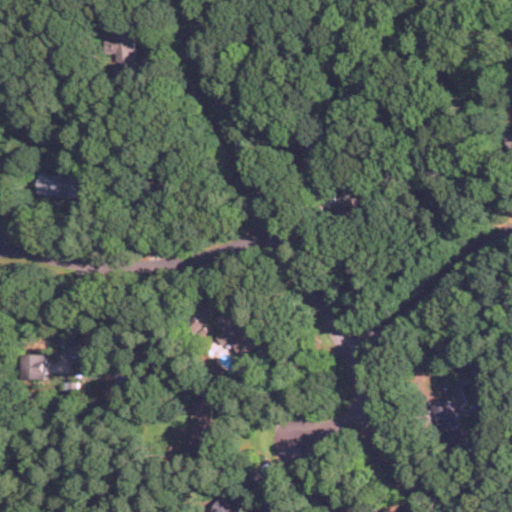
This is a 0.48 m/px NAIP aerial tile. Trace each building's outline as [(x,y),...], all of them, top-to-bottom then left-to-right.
[(139,73),(136,19),(112,21),(116,75),(139,73)] [(323,126),(300,135),(309,156),(331,147),(323,126)] [(95,197),(97,175),(44,171),(42,193),(95,197)] [(137,189),(142,207),(182,195),(177,178),(137,189)] [(339,233),(366,225),(358,198),(330,207),(339,233)] [(267,336),(230,304),(215,322),(222,328),(217,334),(247,359),(267,336)] [(0,314),(0,340),(3,341),(10,318),(0,314)] [(100,356),(100,336),(72,336),(72,356),(100,356)] [(49,352),(27,352),(27,377),(49,377),(49,352)] [(211,450),(214,396),(195,395),(191,449),(211,450)] [(433,403),(451,445),(468,438),(450,395),(433,403)] [(357,511),(359,511),(342,487),(325,500),(333,511),(357,511)] [(211,510),(214,511),(247,511),(249,510),(222,493),(211,510)]
